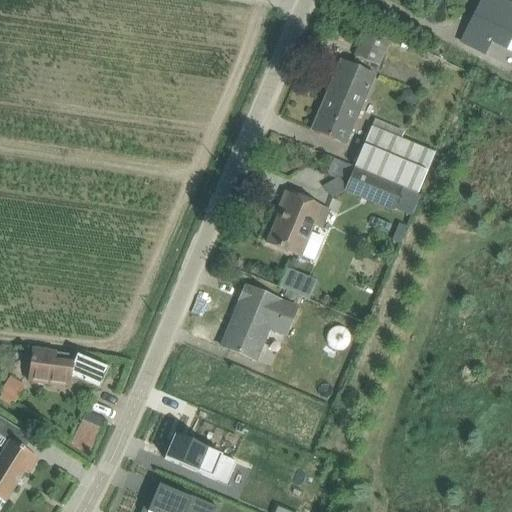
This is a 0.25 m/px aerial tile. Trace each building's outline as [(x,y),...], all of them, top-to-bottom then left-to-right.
[(511,67),(511,4),(502,0),(478,0),(459,40),(511,67)] [(308,128),(345,144),(374,78),(337,61),(308,128)] [(426,148),(372,127),(358,165),(412,186),(426,148)] [(324,208),(284,191),(262,246),(301,262),(324,208)] [(287,340),(299,308),(241,285),(217,345),(258,362),(270,333),(287,340)] [(70,380),(95,390),(107,369),(72,352),(27,348),(26,386),(67,390),(70,380)] [(0,397),(0,428),(1,429),(16,413),(0,397)] [(84,402),(75,432),(95,438),(104,408),(84,402)] [(236,464),(173,438),(164,460),(226,487),(236,464)] [(0,455),(0,502),(4,504),(32,458),(7,443),(0,455)] [(203,511),(205,509),(157,485),(143,511),(203,511)]
